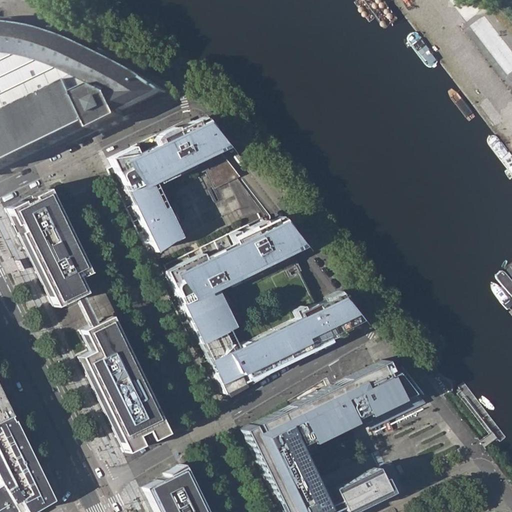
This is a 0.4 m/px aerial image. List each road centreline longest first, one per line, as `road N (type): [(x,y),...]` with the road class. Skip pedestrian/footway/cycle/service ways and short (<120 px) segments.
road 1 (residential): [(0,189),(195,101),(367,316),(367,331),(104,484)]
road 2 (secondary): [(104,484),(0,274)]
road 3 (secondary): [(0,353),(68,503)]
road 4 (residential): [(507,495),(480,463),(373,511)]
